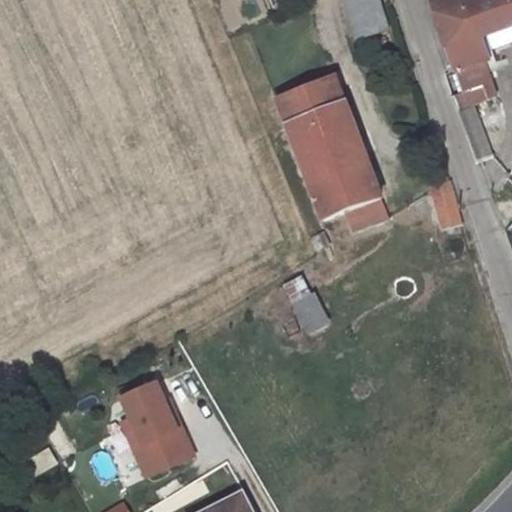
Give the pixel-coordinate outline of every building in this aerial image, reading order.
[(380,0),(342,0),(355,40),(390,29),(380,0)] [(511,0),(430,0),(463,92),(451,96),(455,109),(483,99),(483,98),(471,65),(484,61),(485,60),(477,39),(486,35),(511,26),(511,0)] [(486,35),(477,39),(485,60),(494,57),(486,35)] [(484,61),(471,65),(483,98),(495,93),(484,61)] [(335,78),(277,101),(323,222),(345,214),(353,233),(389,219),(381,200),(335,78)] [(472,108),(457,114),(476,164),(489,159),(472,108)] [(441,159),(424,165),(432,188),(443,230),(461,226),(448,182),(441,159)] [(130,419),(142,445),(134,449),(147,477),(194,457),(181,428),(177,430),(156,383),(121,398),(130,419)] [(142,445),(130,419),(122,422),(134,449),(142,445)] [(49,450),(28,462),(35,476),(57,463),(49,450)] [(250,511),(242,496),(209,511),(250,511)]
